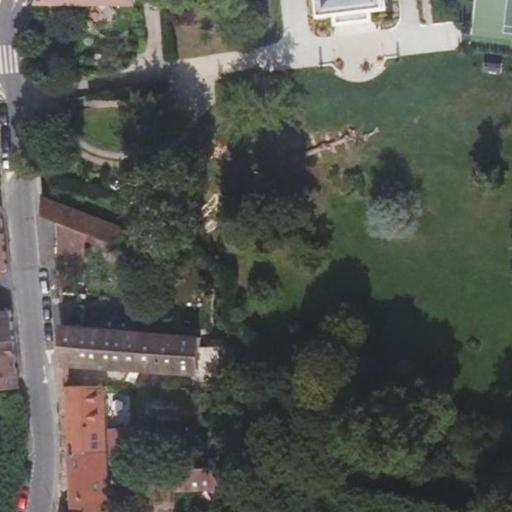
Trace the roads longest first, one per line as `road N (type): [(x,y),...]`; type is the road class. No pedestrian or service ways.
road 1 (tertiary): [(27,288),(13,6)]
road 2 (unknown): [(13,96),(271,56),(287,46)]
road 3 (tertiary): [(37,511),(43,441),(27,288)]
